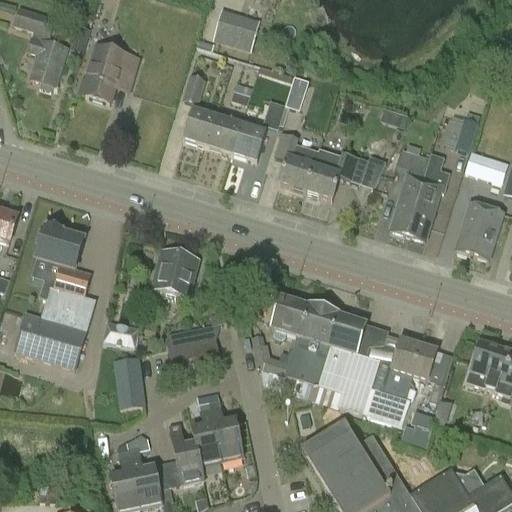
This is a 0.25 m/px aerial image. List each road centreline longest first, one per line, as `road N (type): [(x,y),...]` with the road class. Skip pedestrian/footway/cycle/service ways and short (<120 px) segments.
road 1 (secondary): [(511,313),(0,159)]
road 2 (residential): [(117,437),(177,398),(248,383)]
road 3 (residential): [(274,504),(248,383)]
